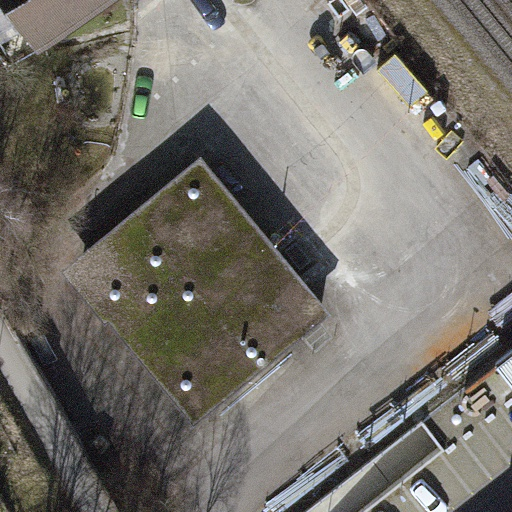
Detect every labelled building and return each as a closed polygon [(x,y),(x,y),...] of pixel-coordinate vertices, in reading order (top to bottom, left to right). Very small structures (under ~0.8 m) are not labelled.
[(81,0),(0,0),(0,12),(23,43),(81,0)] [(259,239),(198,162),(65,267),(188,422),(319,318),(351,358),(326,377),(368,429),(467,351),(448,327),(511,275),(511,266),(360,77),(288,134),(297,145),(329,184),(278,224),(259,239)] [(297,145),(247,185),(278,224),(329,184),(297,145)] [(511,347),(501,355),(511,371),(511,347)] [(326,377),(284,410),(326,463),(368,429),(326,377)]
